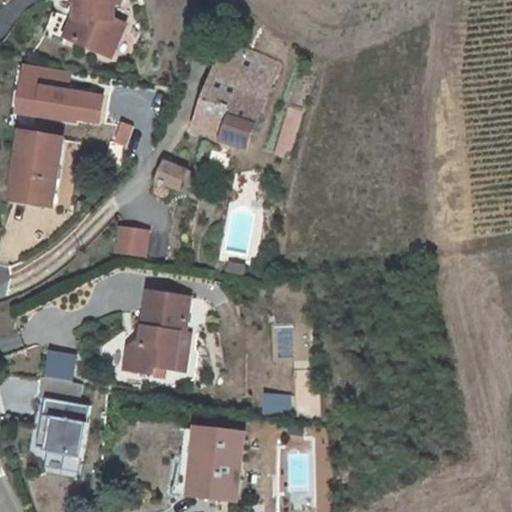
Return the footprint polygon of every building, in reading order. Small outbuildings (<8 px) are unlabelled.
[(121,0),(75,0),(75,3),(80,3),(79,19),(78,19),(69,40),(113,59),(126,27),(109,18),(110,3),(122,3),(121,0)] [(280,62),(228,43),(197,131),(248,149),(280,62)] [(70,91),(73,71),(22,65),(15,117),(101,128),(105,95),(70,91)] [(124,124),(116,143),(129,148),(136,128),(124,124)] [(64,140),(24,134),(15,189),(35,192),(33,202),(54,205),(64,140)] [(182,184),(193,187),(196,174),(167,163),(158,183),(157,186),(156,188),(156,192),(156,194),(157,195),(159,197),(163,197),(167,195),(169,194),(170,192),(172,190),(172,187),(181,189),(182,184)] [(35,192),(15,189),(14,199),(33,202),(35,192)] [(149,232),(121,228),(118,253),(146,257),(149,232)] [(139,344),(131,350),(128,371),(156,375),(157,368),(167,369),(176,371),(178,351),(188,352),(191,334),(186,334),(191,299),(150,293),(145,329),(149,329),(147,345),(143,345),(139,344)] [(178,351),(176,371),(186,372),(188,352),(178,351)] [(167,369),(157,368),(156,375),(156,378),(165,379),(167,369)] [(84,386),(45,379),(42,400),(48,401),(40,449),(49,451),(48,454),(50,454),(84,460),(90,425),(89,424),(92,408),(81,406),(84,386)] [(180,494),(238,500),(245,436),(187,430),(180,494)] [(84,460),(50,454),(47,475),(80,481),(84,460)]
